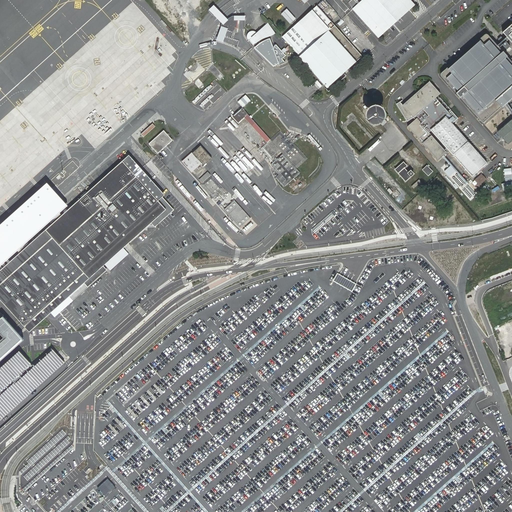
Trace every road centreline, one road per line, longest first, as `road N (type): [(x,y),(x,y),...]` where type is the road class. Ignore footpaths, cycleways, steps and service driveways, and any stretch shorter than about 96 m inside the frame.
road 1 (unclassified): [(364,255),(176,284),(0,437)]
road 2 (unclassified): [(353,167),(256,252),(195,247),(73,344)]
road 3 (unclassified): [(364,255),(285,269),(220,292),(172,322),(81,404)]
road 4 (unclassified): [(316,117),(447,0)]
road 5 (unclassified): [(460,299),(511,429)]
